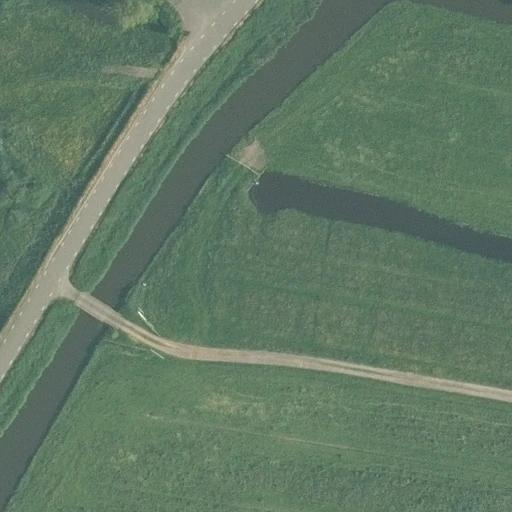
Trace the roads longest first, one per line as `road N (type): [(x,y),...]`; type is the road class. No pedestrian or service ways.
road 1 (track): [(511,397),(276,358),(176,353),(48,276)]
road 2 (tertiary): [(0,359),(149,113),(239,0)]
road 3 (track): [(0,83),(93,72),(174,78)]
